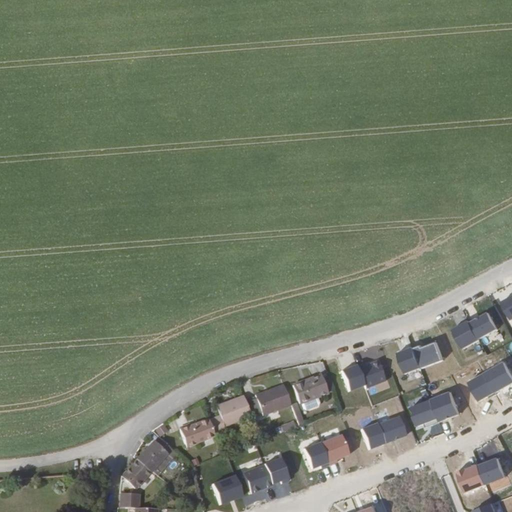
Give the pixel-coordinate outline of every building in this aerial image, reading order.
[(315,370),(286,382),(294,400),(295,400),(297,405),(301,407),(312,402),(313,398),(311,393),(322,389),(315,370)] [(261,418),(289,408),(286,400),(282,390),(254,400),(254,402),(245,405),(251,420),(261,416),(261,418)] [(220,423),(247,413),(239,393),(213,403),(216,412),(204,416),(210,432),(221,427),(220,423)] [(291,398),(286,400),(289,408),(294,422),(299,420),(291,398)] [(182,444),(210,434),(210,432),(204,416),(204,415),(176,426),(182,444)] [(278,423),(280,428),(291,423),(289,419),(278,423)] [(163,425),(156,430),(159,435),(167,430),(163,425)] [(156,472),(173,452),(157,436),(153,441),(151,440),(134,459),(148,470),(150,467),(156,472)] [(132,487),(148,470),(134,459),(120,475),(120,476),(132,487)] [(459,511),(444,461),(364,485),(372,511),(459,511)] [(118,494),(118,508),(130,508),(134,508),(134,493),(118,494)]
